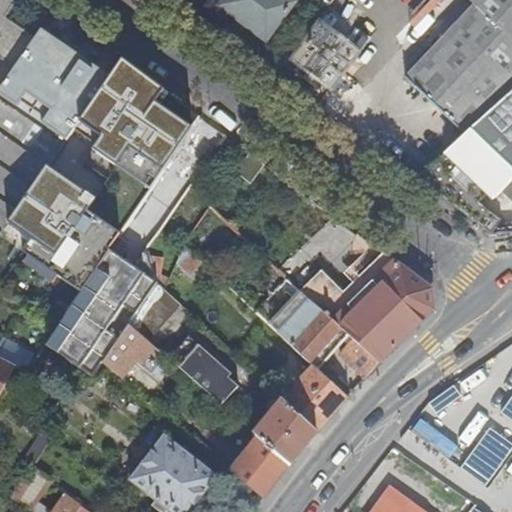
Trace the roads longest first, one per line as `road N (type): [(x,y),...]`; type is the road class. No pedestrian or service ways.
road 1 (residential): [(496,298),(101,0)]
road 2 (secondary): [(496,298),(340,441),(283,511)]
